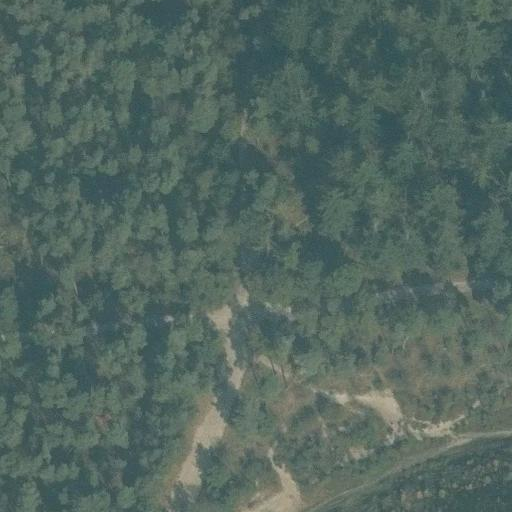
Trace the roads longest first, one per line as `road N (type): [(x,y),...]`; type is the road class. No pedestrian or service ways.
road 1 (track): [(511,286),(250,319)]
road 2 (track): [(250,319),(0,334)]
road 3 (track): [(250,319),(179,511)]
